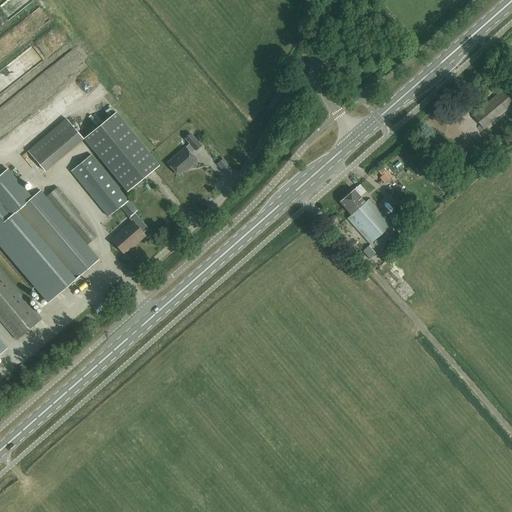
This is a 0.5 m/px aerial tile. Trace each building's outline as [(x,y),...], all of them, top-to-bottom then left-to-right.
[(484,129),(511,105),(511,92),(507,87),(472,116),(484,129)] [(83,139),(66,119),(28,151),(45,171),(83,139)] [(127,126),(95,152),(127,192),(159,166),(127,126)] [(201,146),(190,134),(185,139),(189,144),(167,163),(178,176),(188,167),(189,169),(197,162),(190,154),(195,150),(195,151),(201,146)] [(91,155),(71,171),(82,185),(102,169),(91,155)] [(447,178),(441,181),(446,189),(451,186),(447,178)] [(98,260),(86,245),(96,237),(78,215),(79,214),(57,188),(46,197),(40,191),(14,212),(65,272),(67,270),(75,279),(98,260)] [(369,244),(391,225),(369,199),(365,203),(354,190),(339,202),(351,215),(347,218),(369,244)] [(123,208),(131,216),(138,209),(130,201),(123,208)] [(143,234),(148,229),(135,214),(129,219),(132,222),(124,229),(124,230),(112,241),(123,254),(137,242),(145,236),(143,234)] [(0,321),(16,340),(41,319),(0,270),(0,321)]
